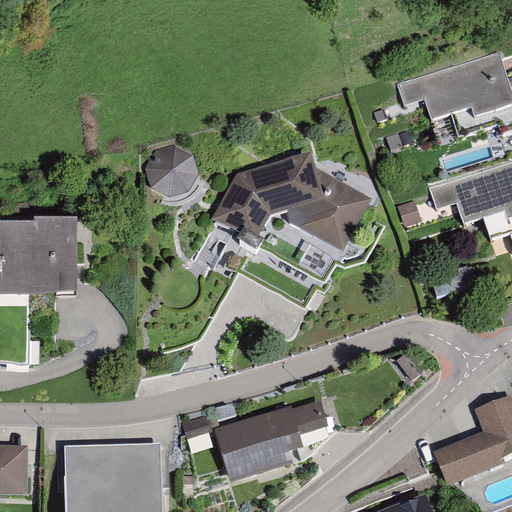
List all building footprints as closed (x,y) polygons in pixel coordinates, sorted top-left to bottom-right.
[(498,55),(396,83),(404,111),(423,106),(428,122),(448,116),(453,136),(498,123),(502,135),(511,132),(511,75),(504,78),(498,55)] [(146,170),(152,190),(170,201),(190,195),(200,177),(194,157),(176,146),(156,152),(146,170)] [(308,155),(235,174),(209,222),(236,237),(233,244),(248,253),(268,216),(285,213),(300,223),(297,229),(339,254),(366,201),(311,171),(308,155)] [(511,163),(430,190),(438,214),(454,209),(459,226),(481,219),(488,243),(508,237),(511,250),(511,163)] [(417,204),(401,210),(409,231),(425,225),(417,204)] [(72,225),(0,224),(0,294),(72,295),(72,225)] [(511,408),(508,398),(474,409),(484,437),(434,455),(444,486),(511,461),(511,408)] [(292,410),(215,433),(223,462),(230,485),(231,488),(293,470),(292,466),(290,457),(305,453),(301,439),(329,431),(321,404),(292,413),(292,410)] [(163,511),(162,448),(65,451),(66,511),(163,511)] [(28,450),(0,449),(0,498),(27,499),(28,450)] [(430,511),(425,499),(392,511),(430,511)]
